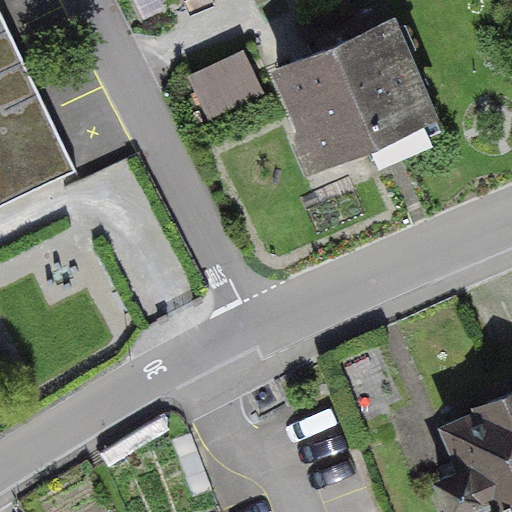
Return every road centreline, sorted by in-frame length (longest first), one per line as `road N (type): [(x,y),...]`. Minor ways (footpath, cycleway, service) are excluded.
road 1 (residential): [(93,0),(258,326)]
road 2 (residential): [(0,469),(258,326)]
road 3 (residential): [(258,326),(511,225)]
